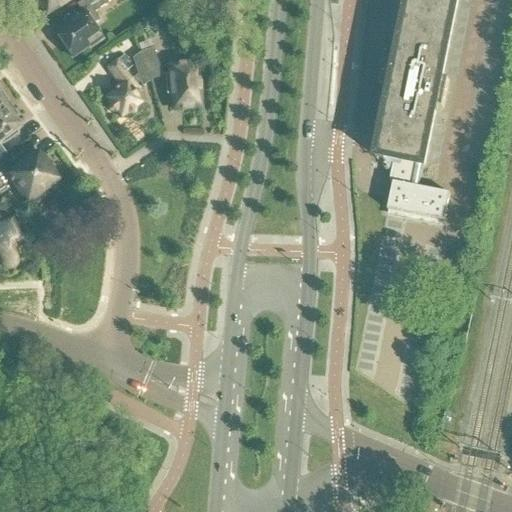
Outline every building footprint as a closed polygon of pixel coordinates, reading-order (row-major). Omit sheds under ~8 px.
[(34,0),(36,2),(35,3),(35,4),(35,6),(35,7),(35,8),(36,9),(36,10),(37,11),(38,12),(40,12),(43,12),(45,16),(71,0),(34,0)] [(90,25),(97,20),(93,14),(106,5),(102,0),(85,0),(76,7),(82,15),(54,35),(71,60),(87,48),(89,51),(102,42),(100,39),(90,25)] [(443,111),(449,82),(437,80),(438,76),(444,77),(459,0),(407,0),(375,158),(394,162),(389,186),(395,187),(390,212),(444,223),(450,196),(419,190),(424,168),(425,168),(436,113),(431,112),(431,108),(443,111)] [(140,54),(150,83),(162,79),(152,50),(140,54)] [(137,99),(138,92),(135,88),(139,84),(141,89),(149,84),(139,55),(131,60),(137,77),(130,81),(125,74),(132,68),(124,57),(107,69),(120,88),(105,99),(110,106),(109,113),(116,114),(120,120),(127,116),(134,117),(140,112),(141,105),(137,99)] [(169,68),(169,77),(166,77),(167,94),(170,97),(172,112),(200,110),(197,66),(194,66),(193,60),(180,61),(180,67),(169,68)] [(7,106),(0,111),(0,145),(2,146),(15,136),(15,131),(20,128),(13,119),(15,117),(7,106)] [(0,194),(12,186),(26,206),(32,202),(34,205),(46,196),(44,193),(49,189),(54,188),(56,184),(58,183),(54,177),(53,168),(45,164),(37,154),(7,176),(1,168),(0,168),(0,194)] [(0,264),(1,267),(1,268),(3,269),(4,270),(6,271),(7,271),(8,271),(10,271),(12,270),(13,269),(15,268),(16,266),(16,265),(16,263),(16,262),(16,260),(16,259),(13,252),(17,250),(15,244),(20,242),(9,217),(10,213),(0,209),(0,264)]
